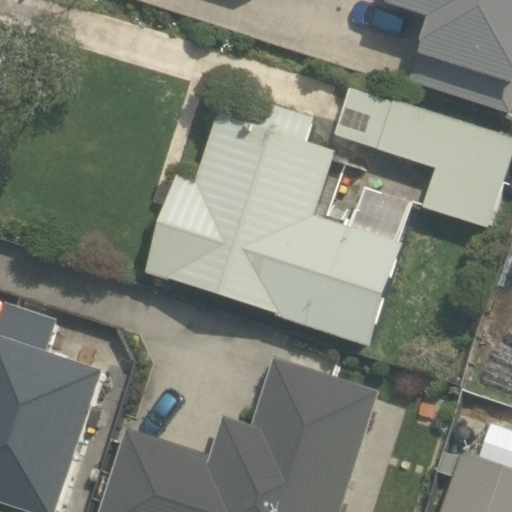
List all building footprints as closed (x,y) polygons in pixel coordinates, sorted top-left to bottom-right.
[(511,116),(511,0),(389,0),(387,8),(440,25),(419,85),(511,116)] [(379,352),(411,247),(402,244),(415,205),(368,191),(356,232),(321,221),(341,159),(311,149),(320,120),(273,106),(265,131),(227,119),(206,187),(185,180),(153,282),(379,352)] [(430,213),(495,233),(511,177),(511,152),(396,116),(384,154),(442,173),(430,213)] [(132,391),(246,430),(272,350),(158,312),(132,391)] [(0,505),(20,511),(66,511),(112,376),(1,339),(0,341),(0,505)]
